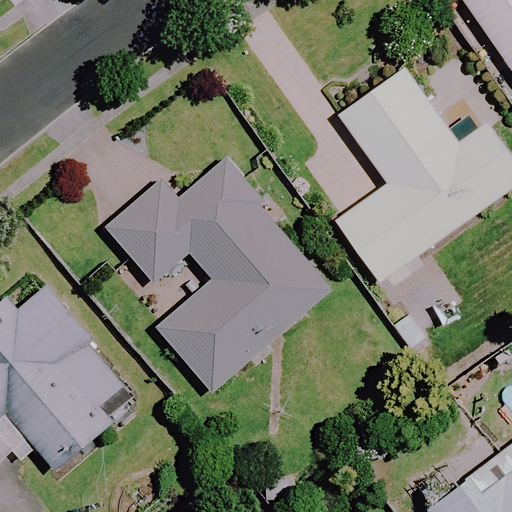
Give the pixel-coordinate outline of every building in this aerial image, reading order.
[(511,0),(464,0),(511,69),(511,0)] [(460,145),(406,70),(342,116),(391,185),(338,223),(382,284),(511,190),(511,157),(489,125),(460,145)] [(333,291),(226,164),(181,201),(165,181),(109,227),(156,283),(193,252),(219,282),(162,329),(213,391),(333,291)] [(124,387),(47,289),(19,311),(10,299),(0,307),(0,420),(11,411),(58,471),(113,427),(98,408),(124,387)] [(511,511),(511,448),(429,511),(511,511)]
